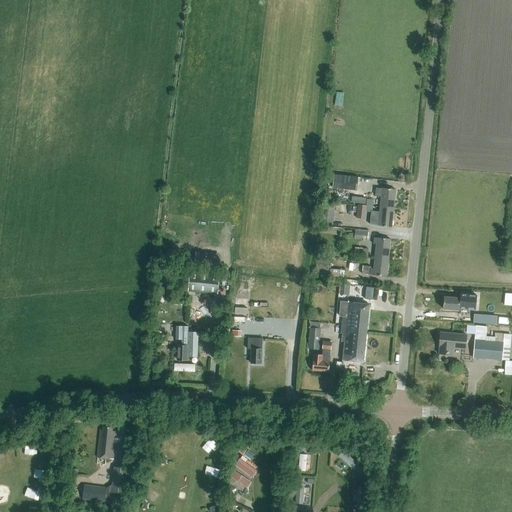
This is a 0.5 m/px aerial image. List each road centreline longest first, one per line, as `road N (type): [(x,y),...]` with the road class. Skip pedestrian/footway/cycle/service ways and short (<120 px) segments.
road 1 (unclassified): [(398,411),(440,0)]
road 2 (tertiary): [(0,411),(163,394),(398,411)]
